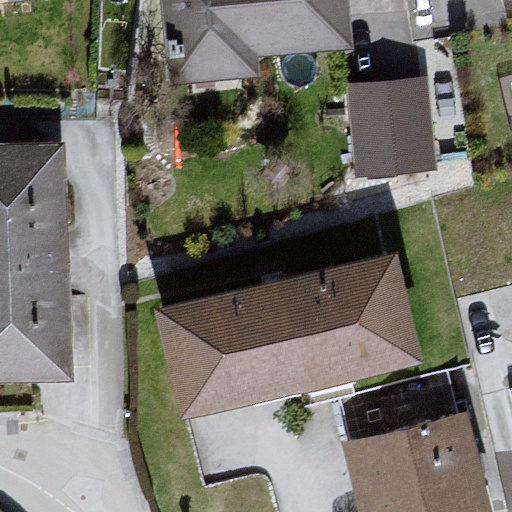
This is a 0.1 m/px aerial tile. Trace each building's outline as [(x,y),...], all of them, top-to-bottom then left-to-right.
[(343,0),(161,0),(163,32),(181,30),(184,77),(258,72),(256,48),(346,42),(343,0)] [(425,75),(345,81),(353,173),(432,167),(425,75)] [(63,139),(0,140),(0,374),(69,373),(63,139)] [(394,246),(150,300),(175,409),(418,355),(394,246)] [(466,409),(339,438),(356,511),(461,511),(488,506),(466,409)]
